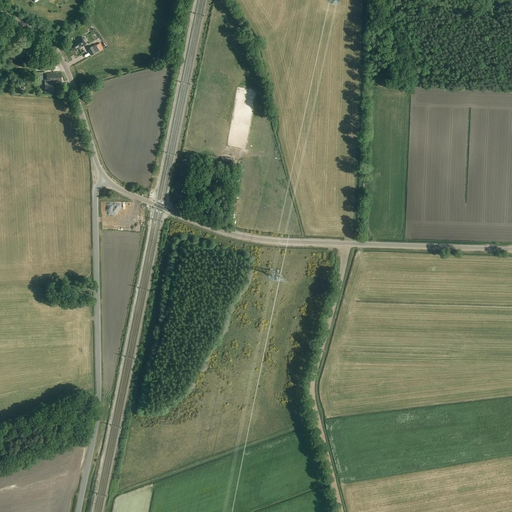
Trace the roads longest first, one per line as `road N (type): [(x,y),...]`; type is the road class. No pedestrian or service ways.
road 1 (unclassified): [(511,249),(234,235),(102,176)]
road 2 (unclassified): [(78,511),(98,411),(95,186),(102,176)]
road 3 (track): [(344,244),(312,385),(341,511)]
road 4 (unclassified): [(102,176),(59,56),(29,26),(0,13)]
